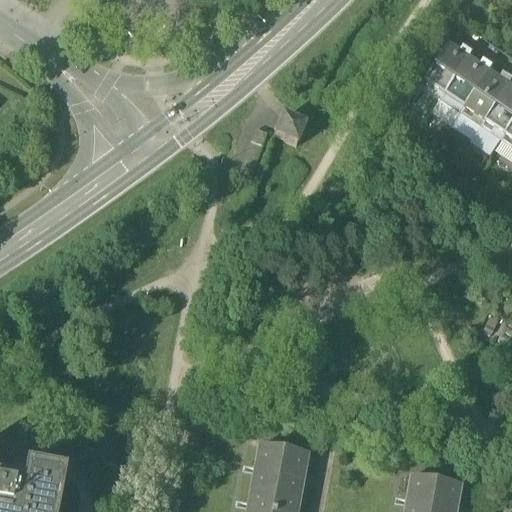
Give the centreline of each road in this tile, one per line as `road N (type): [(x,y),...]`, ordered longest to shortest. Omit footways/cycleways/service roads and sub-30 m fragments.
road 1 (residential): [(300,20),(195,79),(104,89)]
road 2 (secondary): [(300,20),(154,145)]
